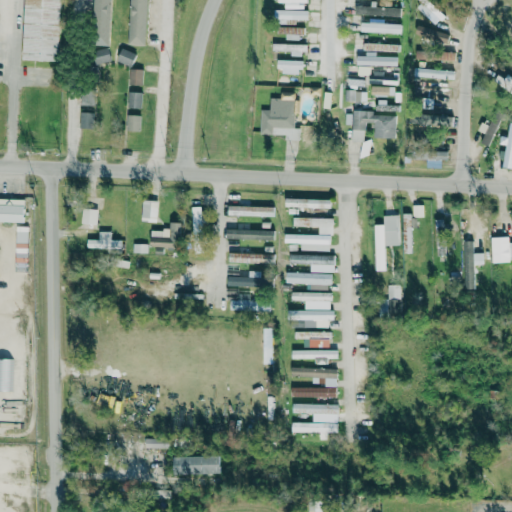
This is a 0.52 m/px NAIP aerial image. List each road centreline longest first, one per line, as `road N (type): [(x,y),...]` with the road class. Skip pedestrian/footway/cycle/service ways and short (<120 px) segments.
road 1 (residential): [(0,168),(511,188)]
road 2 (residential): [(64,511),(57,170)]
road 3 (residential): [(346,182),(349,437)]
road 4 (residential): [(485,0),(472,20),(461,187)]
road 5 (residential): [(190,176),(202,68),(221,0)]
road 6 (residential): [(165,175),(167,0)]
